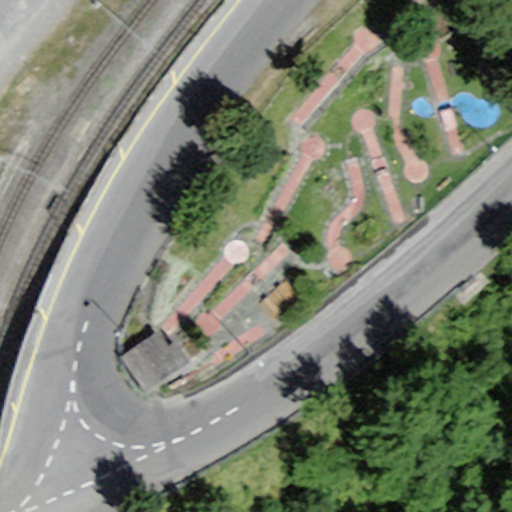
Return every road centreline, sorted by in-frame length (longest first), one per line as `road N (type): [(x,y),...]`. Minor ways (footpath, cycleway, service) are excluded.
road 1 (residential): [(282,0),(161,170),(81,326),(72,406),(82,477)]
road 2 (residential): [(82,477),(233,410),(511,203)]
